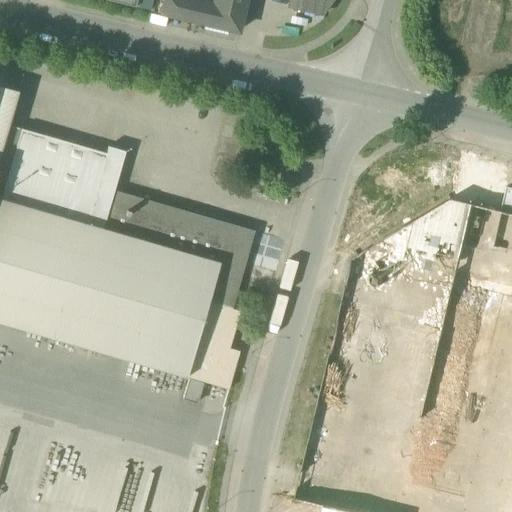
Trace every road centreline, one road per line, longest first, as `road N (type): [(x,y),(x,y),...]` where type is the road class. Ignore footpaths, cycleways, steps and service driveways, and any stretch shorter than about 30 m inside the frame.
road 1 (residential): [(248,511),(284,353),(359,95)]
road 2 (residential): [(0,9),(359,95)]
road 3 (residential): [(359,95),(511,132)]
